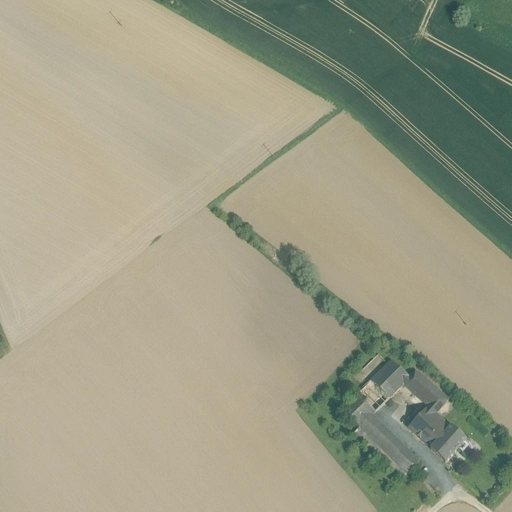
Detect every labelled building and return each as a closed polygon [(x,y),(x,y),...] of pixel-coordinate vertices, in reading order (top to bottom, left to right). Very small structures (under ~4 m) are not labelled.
[(391,362),(342,411),(360,428),(373,416),(403,387),(411,379),(410,378),(391,362)] [(449,400),(416,372),(410,378),(411,379),(403,387),(429,408),(437,415),(449,400)] [(429,408),(408,429),(426,445),(427,443),(432,449),(451,428),(437,415),(429,408)] [(419,462),(373,416),(360,428),(406,475),(419,462)] [(406,475),(360,428),(352,435),(399,482),(406,475)] [(432,449),(431,450),(445,463),(445,464),(466,441),(466,440),(451,428),(432,449)]
